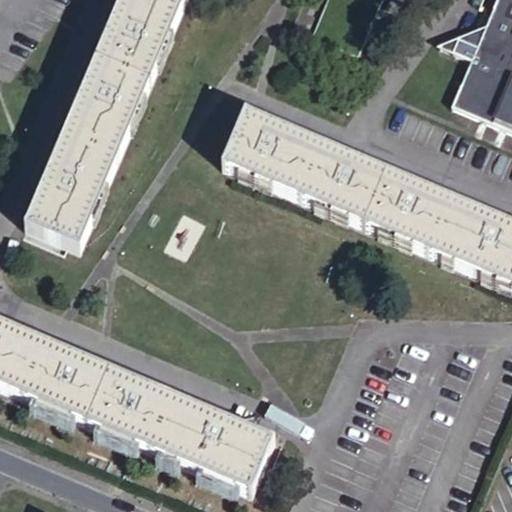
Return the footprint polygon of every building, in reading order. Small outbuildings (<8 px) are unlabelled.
[(124,0),(23,237),(77,260),(188,0),(124,0)] [(384,0),(328,0),(305,51),(358,68),(384,0)] [(496,0),(446,114),(511,142),(511,1),(509,0),(496,0)] [(222,176),(511,300),(511,238),(245,123),(222,176)] [(0,399),(249,506),(272,453),(0,336),(0,399)]
